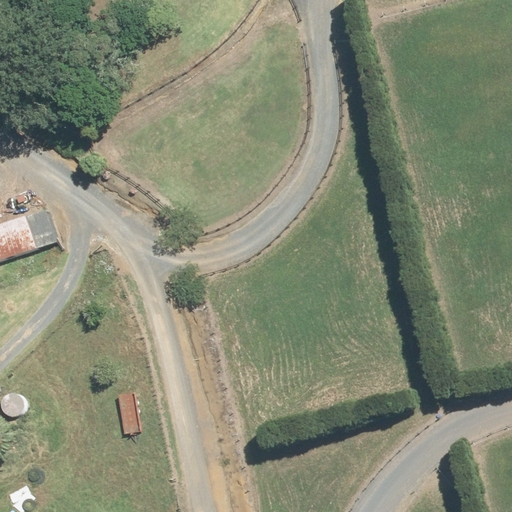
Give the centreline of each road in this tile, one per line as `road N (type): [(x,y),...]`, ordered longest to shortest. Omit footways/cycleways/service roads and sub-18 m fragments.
road 1 (unknown): [(129,262),(219,272),(246,261),(282,221),(310,176),(321,123),(317,0)]
road 2 (unknown): [(129,262),(153,327),(195,511)]
road 3 (unknown): [(0,139),(17,165),(129,262)]
